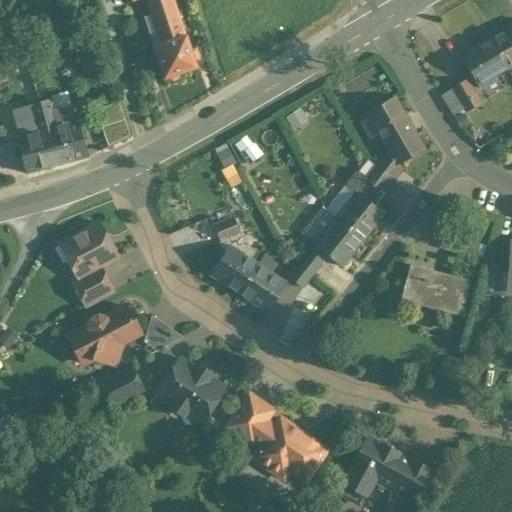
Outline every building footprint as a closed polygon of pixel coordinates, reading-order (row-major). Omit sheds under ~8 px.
[(190,51),(173,0),(145,0),(160,44),(153,47),(163,79),(167,78),(172,82),(179,80),(181,73),(196,68),(194,63),(200,61),(196,49),(190,51)] [(511,65),(511,27),(491,40),(508,68),(511,65)] [(491,40),(461,57),(478,85),(483,83),(485,85),(494,79),(493,77),(508,68),(491,40)] [(24,46),(14,49),(21,71),(30,69),(24,46)] [(466,81),(452,89),(466,112),(480,104),(466,81)] [(67,97),(51,101),(58,128),(74,123),(67,97)] [(394,98),(366,114),(386,147),(413,132),(394,98)] [(51,101),(40,104),(47,131),(56,166),(86,157),(77,122),(74,123),(58,128),(51,101)] [(40,104),(28,107),(35,134),(47,131),(40,104)] [(35,134),(16,139),(25,174),(56,166),(47,131),(35,134)] [(413,132),(386,147),(388,152),(396,165),(423,149),(413,132)] [(248,163),(261,154),(248,134),(234,143),(248,163)] [(396,165),(388,152),(376,168),(394,182),(403,170),(396,165)] [(394,182),(376,168),(367,179),(366,181),(383,195),(394,182)] [(357,171),(345,186),(356,194),(357,193),(366,181),(367,179),(357,171)] [(383,195),(366,181),(357,193),(374,207),(383,195)] [(357,193),(356,194),(335,219),(361,240),(383,214),(374,207),(357,193)] [(234,219),(214,227),(219,240),(239,232),(234,219)] [(361,240),(335,219),(314,246),(340,267),(361,240)] [(98,223),(59,244),(77,278),(78,279),(99,268),(116,259),(98,223)] [(479,244),(447,236),(443,250),(475,258),(479,244)] [(257,266),(229,247),(211,275),(239,294),(257,266)] [(323,261),(310,250),(299,264),(312,274),(323,261)] [(312,274),(299,264),(288,278),(301,288),(312,274)] [(508,267),(490,265),(482,295),(507,297),(508,291),(506,291),(508,267)] [(286,284),(257,266),(239,294),(267,312),(286,284)] [(469,281),(410,266),(401,300),(460,316),(469,281)] [(99,268),(78,279),(77,278),(72,281),(85,307),(112,293),(99,268)] [(124,307),(103,318),(97,316),(89,320),(87,327),(68,337),(82,364),(94,359),(112,364),(118,346),(139,334),(124,307)] [(182,337),(151,316),(143,343),(156,351),(182,337)] [(195,369),(180,359),(156,395),(171,405),(169,407),(183,416),(185,414),(200,424),(223,388),(208,379),(211,375),(197,366),(195,369)] [(130,366),(98,383),(111,408),(143,391),(130,366)] [(248,395),(227,427),(250,443),(252,440),(265,421),(271,411),(248,395)] [(326,450),(279,418),(273,427),(265,421),(252,440),(261,446),(252,459),(267,468),(283,478),(288,470),(305,482),(326,450)] [(361,450),(360,449),(356,450),(351,460),(352,464),(353,464),(343,484),(344,484),(339,494),(358,505),(364,495),(365,496),(374,480),(392,490),(407,460),(396,454),(397,454),(381,445),(381,446),(367,438),(361,450)] [(432,473),(408,459),(407,460),(392,490),(416,503),(432,473)]
